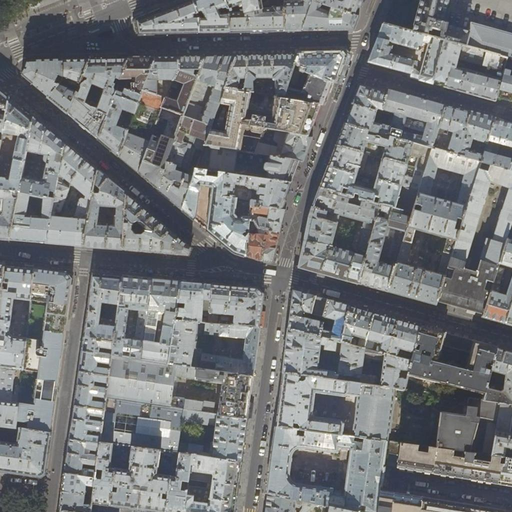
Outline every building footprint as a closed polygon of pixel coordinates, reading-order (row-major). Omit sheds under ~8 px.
[(167,10),(162,12),(145,19),(137,22),(140,34),(168,33),(199,33),(199,18),(199,15),(198,13),(193,0),(167,10)] [(193,0),(198,13),(202,11),(204,18),(199,18),(199,33),(215,32),(229,32),(228,10),(224,0),(193,0)] [(284,31),(284,5),(283,0),(224,0),(228,10),(229,32),(255,31),(284,31)] [(312,2),(312,0),(292,0),(293,1),(295,0),(297,3),(284,5),(284,31),(293,31),(302,31),(312,2)] [(312,0),(312,2),(321,4),(331,7),(355,15),(355,14),(359,4),(360,0),(312,0)] [(507,58),(511,59),(511,0),(420,0),(412,31),(444,40),(507,58)] [(320,8),(321,4),(312,2),(302,31),(314,30),(329,30),(328,18),(330,12),(325,11),(325,9),(320,8)] [(331,7),(330,12),(328,18),(329,30),(336,30),(353,29),(356,24),(359,16),(355,15),(331,7)] [(145,19),(162,12),(161,9),(144,16),(145,19)] [(383,23),(376,43),(368,62),(387,67),(411,74),(410,78),(420,81),(432,84),(444,40),(412,31),(383,23)] [(496,101),(497,97),(504,69),(507,58),(444,40),(432,84),(438,85),(470,94),(496,101)] [(317,54),(298,55),(294,67),(299,70),(301,64),(308,67),(307,70),(304,69),(304,71),(333,83),(338,70),(342,58),(340,54),(317,54)] [(267,56),(236,56),(225,88),(265,95),(266,93),(256,91),(256,92),(253,92),(253,82),(256,78),(272,78),(276,81),(276,97),(284,98),(287,86),(285,87),(285,82),(289,81),(294,67),(298,55),(267,56)] [(217,57),(204,57),(183,116),(211,126),(225,88),(236,56),(217,57)] [(170,86),(178,69),(178,57),(166,58),(155,58),(143,90),(165,98),(167,94),(169,89),(170,86)] [(190,57),(178,57),(178,69),(170,86),(175,89),(178,82),(185,84),(178,102),(165,98),(161,107),(183,116),(204,57),(190,57)] [(97,111),(107,114),(117,86),(128,58),(107,59),(89,59),(82,77),(88,79),(86,82),(84,81),(82,86),(80,87),(80,88),(80,89),(78,95),(76,94),(74,97),(84,104),(84,103),(90,107),(98,109),(97,111)] [(138,58),(128,58),(117,86),(141,95),(143,90),(155,58),(142,58),(138,58)] [(46,60),(28,59),(27,64),(25,68),(21,75),(37,88),(49,98),(59,85),(61,82),(63,77),(63,60),(46,60)] [(77,59),(63,60),(63,77),(61,82),(78,88),(82,77),(89,59),(77,59)] [(287,86),(284,98),(289,99),(299,100),(307,100),(320,104),(324,105),(328,95),(333,83),(304,71),(299,70),(294,67),(289,81),(287,86)] [(511,71),(504,69),(497,97),(506,100),(511,101),(511,71)] [(76,94),(78,88),(61,82),(59,85),(49,98),(57,105),(68,114),(74,97),(76,94)] [(353,102),(352,104),(376,110),(379,112),(383,113),(383,111),(383,109),(382,109),(387,93),(375,89),(359,85),(353,102)] [(134,114),(141,95),(117,86),(107,114),(97,138),(105,145),(118,156),(128,131),(115,127),(121,110),(134,114)] [(0,109),(7,110),(10,96),(4,92),(0,88),(0,140),(1,141),(2,138),(6,115),(0,114),(0,109)] [(265,95),(225,88),(211,126),(204,146),(212,147),(237,151),(255,153),(261,139),(243,136),(245,130),(249,130),(250,129),(251,132),(262,134),(265,128),(289,133),(308,137),(309,134),(317,113),(320,104),(307,100),(299,100),(289,99),(284,98),(276,97),(265,95)] [(389,136),(433,148),(446,105),(435,102),(405,93),(388,89),(387,93),(382,109),(383,109),(383,111),(383,113),(393,116),(392,123),(389,136)] [(143,90),(141,95),(134,114),(128,131),(118,156),(126,162),(138,172),(152,134),(157,118),(161,107),(165,98),(143,90)] [(24,108),(10,96),(7,110),(6,115),(2,138),(5,138),(6,133),(19,136),(10,181),(6,180),(6,179),(5,178),(2,177),(0,178),(0,188),(13,191),(19,192),(22,177),(27,151),(33,116),(24,108)] [(74,97),(68,114),(84,127),(97,138),(107,114),(97,111),(98,109),(90,107),(84,103),(84,104),(74,97)] [(374,121),(376,110),(352,104),(349,111),(345,124),(389,136),(392,123),(388,122),(388,126),(374,121)] [(433,148),(457,154),(471,112),(459,108),(446,105),(433,148)] [(158,189),(183,116),(161,107),(157,118),(162,120),(163,117),(168,119),(162,134),(160,133),(159,136),(152,134),(138,172),(143,177),(153,185),(158,189)] [(482,115),(471,112),(457,154),(482,161),(496,119),(482,115)] [(53,133),(33,116),(27,151),(48,156),(43,181),(22,177),(19,192),(29,194),(44,197),(48,198),(49,191),(55,191),(65,143),(53,133)] [(204,146),(211,126),(183,116),(158,189),(167,197),(182,209),(193,176),(182,172),(183,168),(188,170),(195,149),(202,151),(204,146)] [(510,169),(511,162),(511,123),(509,122),(496,119),(482,161),(510,169)] [(389,136),(345,124),(341,134),(336,145),(368,154),(370,154),(370,151),(366,150),(366,151),(363,150),(366,141),(385,147),(382,158),(407,165),(410,154),(418,157),(416,167),(426,170),(433,148),(389,136)] [(265,128),(262,134),(261,139),(255,153),(270,156),(299,160),(303,161),(311,141),(312,137),(308,137),(289,133),(265,128)] [(98,170),(84,159),(65,143),(55,191),(53,199),(45,243),(65,244),(80,246),(83,246),(98,170)] [(361,175),(368,154),(336,145),(332,156),(328,166),(356,174),(356,173),(361,175)] [(234,174),(237,151),(212,147),(209,171),(225,173),(234,174)] [(433,148),(426,170),(419,191),(412,213),(411,218),(387,291),(409,297),(436,305),(437,301),(482,161),(457,154),(433,148)] [(292,180),(299,160),(270,156),(269,163),(267,162),(266,163),(265,163),(265,164),(264,167),(265,169),(266,170),(268,170),(267,179),(291,182),(292,180)] [(416,167),(407,165),(382,158),(376,179),(419,191),(426,170),(416,167)] [(511,169),(510,169),(482,161),(437,301),(461,307),(483,313),(483,314),(498,268),(499,263),(511,223),(511,217),(509,217),(511,212),(511,169)] [(356,174),(328,166),(324,177),(320,188),(357,198),(358,194),(363,195),(362,199),(380,204),(403,210),(412,213),(419,191),(376,179),(373,190),(353,185),(355,178),(360,180),(361,176),(356,175),(356,174)] [(222,197),(225,173),(209,171),(196,169),(193,176),(182,209),(194,219),(194,218),(194,217),(195,214),(200,185),(212,186),(207,230),(210,233),(232,251),(245,256),(247,240),(248,241),(249,220),(251,204),(251,200),(222,197)] [(104,248),(122,249),(126,194),(115,185),(98,170),(83,246),(104,248)] [(267,179),(234,174),(225,173),(222,197),(251,200),(251,204),(281,209),(290,185),(291,182),(267,179)] [(12,196),(13,191),(0,188),(0,238),(9,240),(17,198),(14,198),(12,196)] [(362,199),(357,198),(320,188),(313,207),(311,213),(310,216),(299,267),(330,276),(358,283),(366,256),(330,246),(339,214),(363,220),(356,247),(368,250),(380,204),(362,199)] [(29,241),(45,243),(53,199),(48,198),(44,197),(29,194),(19,192),(17,198),(9,240),(29,241)] [(157,252),(188,255),(191,248),(158,220),(126,194),(122,249),(157,252)] [(285,210),(281,209),(251,204),(249,220),(254,220),(258,227),(280,231),(285,211),(285,210)] [(402,215),(403,210),(380,204),(368,250),(366,256),(358,283),(373,287),(387,291),(411,218),(402,215)] [(279,233),(280,231),(258,227),(254,220),(249,220),(248,241),(247,240),(245,256),(251,258),(260,261),(271,262),(272,261),(279,233)] [(511,223),(499,263),(511,267),(511,277),(507,296),(498,294),(501,285),(499,285),(504,270),(498,268),(483,314),(482,317),(494,320),(505,324),(511,302),(511,223)] [(20,267),(5,265),(0,306),(0,426),(16,428),(19,403),(12,402),(14,370),(23,370),(26,339),(14,337),(9,334),(13,299),(31,301),(34,268),(20,267)] [(49,270),(34,268),(31,301),(26,339),(23,370),(19,403),(16,428),(17,428),(20,429),(51,432),(54,413),(59,381),(60,371),(64,339),(69,306),(72,286),(70,286),(71,278),(66,273),(59,272),(59,271),(49,270)] [(84,338),(114,341),(122,275),(93,273),(88,305),(84,338)] [(130,351),(129,357),(139,359),(151,278),(135,277),(122,275),(114,341),(113,348),(112,353),(112,354),(122,356),(122,350),(130,351)] [(166,280),(151,278),(139,359),(169,363),(175,320),(180,281),(166,280)] [(194,282),(180,281),(175,320),(207,323),(212,284),(194,282)] [(233,325),(259,327),(261,310),(263,294),(260,291),(258,288),(235,286),(212,284),(207,323),(216,324),(217,313),(234,315),(233,325)] [(342,342),(349,306),(323,299),(294,291),(291,312),(289,329),(342,342)] [(362,310),(349,306),(342,342),(356,346),(357,340),(352,338),(353,335),(367,339),(374,313),(362,310)] [(385,316),(374,313),(367,339),(365,348),(371,350),(374,341),(382,343),(381,346),(378,347),(377,351),(388,354),(397,319),(385,316)] [(409,323),(397,319),(388,354),(412,360),(421,326),(409,323)] [(259,327),(233,325),(231,324),(228,324),(216,324),(207,323),(175,320),(169,363),(253,376),(257,349),(260,327),(259,327)] [(486,369),(488,362),(493,363),(498,347),(459,336),(421,326),(412,360),(408,375),(435,382),(436,377),(439,378),(440,380),(442,382),(444,384),(446,385),(448,385),(452,385),(455,384),(457,383),(471,386),(470,391),(485,394),(490,374),(485,373),(485,372),(488,373),(489,370),(486,369)] [(377,351),(371,350),(365,348),(356,346),(342,342),(289,329),(285,352),(283,373),(346,381),(346,377),(342,377),(342,375),(352,376),(351,382),(376,385),(377,378),(376,376),(361,374),(363,358),(384,362),(380,386),(395,388),(404,389),(408,375),(412,360),(388,354),(377,351)] [(99,346),(113,348),(114,341),(84,338),(82,354),(79,372),(109,375),(112,354),(112,353),(99,352),(99,346)] [(511,351),(510,351),(498,347),(493,363),(490,374),(485,394),(484,400),(511,403),(511,351)] [(129,357),(122,356),(112,354),(109,375),(106,397),(106,398),(247,419),(251,396),(253,376),(169,363),(139,359),(129,357)] [(109,375),(79,372),(77,388),(74,405),(105,409),(106,402),(92,400),(93,395),(106,397),(109,375)] [(351,382),(346,381),(283,373),(279,400),(276,426),(347,436),(348,429),(343,428),(344,423),(342,421),(312,417),(315,392),(344,396),(347,394),(358,396),(353,436),(387,441),(388,438),(387,438),(388,431),(390,431),(391,429),(390,429),(394,400),(395,398),(393,398),(394,390),(395,390),(395,388),(380,386),(376,385),(351,382)] [(106,402),(105,409),(101,442),(146,448),(174,452),(192,455),(242,461),(245,438),(247,419),(106,398),(106,402)] [(511,432),(510,432),(511,421),(511,403),(484,400),(469,398),(467,415),(441,412),(436,448),(503,457),(511,458),(511,432)] [(100,443),(101,442),(105,409),(74,405),(72,420),(70,439),(100,443)] [(17,428),(16,428),(0,426),(0,430),(2,430),(2,432),(16,434),(17,428)] [(384,465),(383,465),(387,441),(353,436),(347,436),(276,426),(272,459),(267,493),(268,493),(356,511),(358,511),(359,505),(365,505),(365,510),(377,511),(381,486),(382,486),(384,467),(383,467),(384,465)] [(45,474),(51,432),(20,429),(18,444),(0,441),(0,471),(18,474),(41,477),(45,474)] [(100,443),(70,439),(67,456),(65,473),(96,477),(97,470),(82,468),(83,463),(98,465),(98,463),(100,443)] [(101,442),(100,443),(98,463),(116,465),(110,505),(124,507),(138,509),(146,448),(101,442)] [(160,511),(165,511),(174,452),(146,448),(138,509),(152,511),(160,511)] [(436,448),(433,473),(467,479),(499,484),(503,457),(436,448)] [(188,480),(192,455),(174,452),(165,511),(183,511),(184,511),(188,486),(188,480)] [(234,511),(238,487),(242,461),(192,455),(188,480),(208,482),(208,488),(188,486),(184,511),(193,511),(234,511)] [(511,458),(503,457),(499,484),(511,486),(511,458)] [(98,463),(98,465),(97,470),(96,477),(94,492),(94,495),(93,499),(93,501),(93,503),(101,504),(110,505),(116,465),(98,463)] [(96,477),(65,473),(64,480),(62,491),(85,494),(86,490),(91,490),(91,492),(94,492),(96,477)] [(85,494),(62,491),(61,500),(60,510),(77,511),(91,511),(92,505),(84,503),(85,494)] [(356,511),(268,493),(268,494),(265,511),(293,511),(294,511),(306,511),(307,511),(308,510),(312,507),(313,506),(317,511),(356,511)] [(451,501),(422,497),(419,511),(504,511),(505,510),(451,501)]
